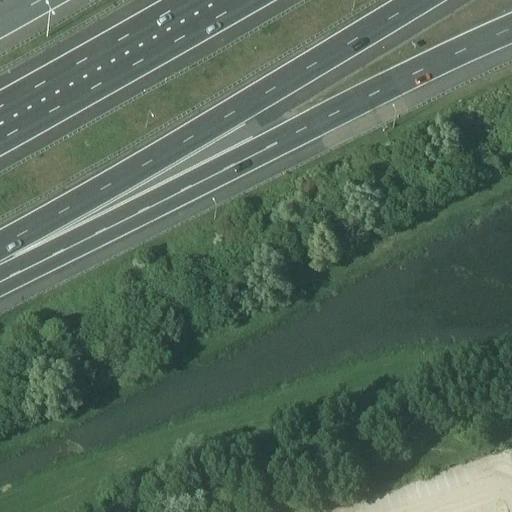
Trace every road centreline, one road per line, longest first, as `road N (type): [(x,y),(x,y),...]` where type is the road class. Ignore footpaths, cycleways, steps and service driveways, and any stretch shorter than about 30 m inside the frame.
road 1 (motorway): [(0,267),(52,256),(511,24)]
road 2 (motorway): [(0,245),(419,0)]
road 3 (motorway): [(0,123),(225,0)]
